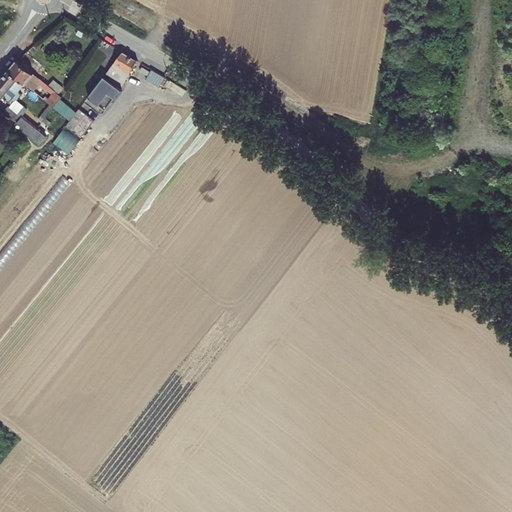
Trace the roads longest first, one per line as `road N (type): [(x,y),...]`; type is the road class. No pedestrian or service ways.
road 1 (unclassified): [(52,0),(302,148),(394,245),(484,281),(511,305)]
road 2 (track): [(483,0),(473,141),(511,148)]
road 3 (track): [(473,141),(348,189)]
